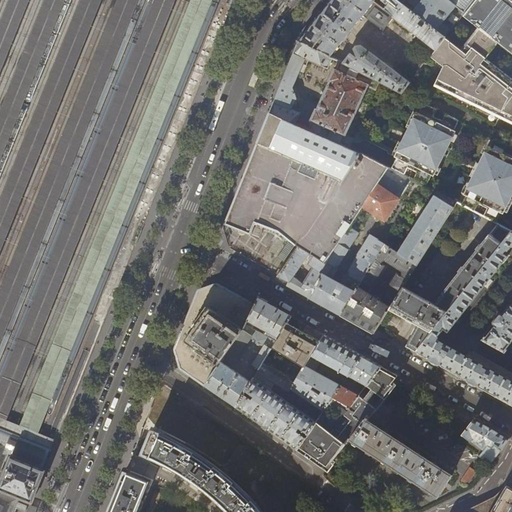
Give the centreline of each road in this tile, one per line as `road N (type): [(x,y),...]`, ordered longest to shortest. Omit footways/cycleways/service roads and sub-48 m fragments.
road 1 (residential): [(511,422),(178,238)]
road 2 (secondary): [(74,511),(178,238)]
road 3 (secondary): [(178,238),(267,36),(296,0)]
